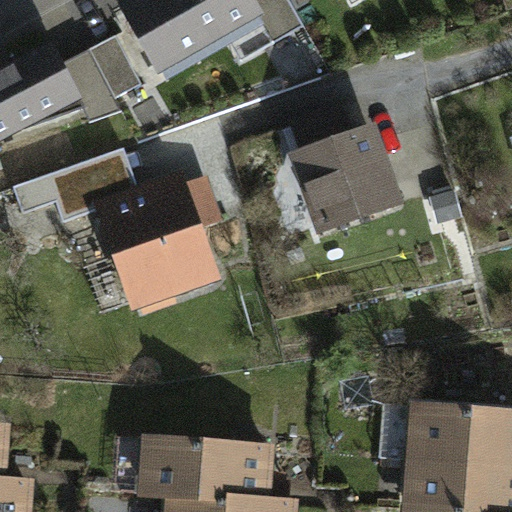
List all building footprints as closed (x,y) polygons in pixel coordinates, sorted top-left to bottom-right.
[(141,0),(123,10),(159,71),(258,14),(274,43),(304,26),(289,0),(141,0)] [(117,36),(89,50),(115,99),(142,85),(117,36)] [(61,65),(53,47),(0,74),(0,137),(83,109),(90,122),(121,111),(115,99),(89,50),(61,65)] [(325,114),(292,126),(302,154),(299,155),(325,229),(395,205),(368,130),(335,142),(325,114)] [(182,181),(101,209),(133,302),(205,278),(189,233),(199,229),(182,181)] [(511,413),(420,407),(416,461),(511,467),(511,413)] [(266,448),(151,440),(147,493),(175,495),(262,502),(264,477),(266,448)] [(511,511),(511,467),(416,461),(412,511),(511,511)] [(26,483),(0,481),(0,511),(23,511),(24,509),(26,483)] [(262,502),(175,495),(173,511),(288,511),(290,504),(262,502)]
